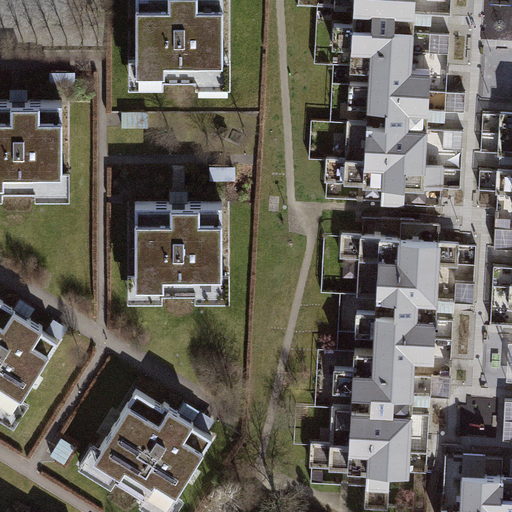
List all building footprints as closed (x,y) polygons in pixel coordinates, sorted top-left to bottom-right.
[(229,0),(130,0),(131,89),(231,88),(229,0)] [(368,56),(363,194),(427,196),(431,68),(412,69),(414,0),(353,0),(353,52),(368,56)] [(69,102),(0,102),(0,203),(70,203),(69,102)] [(228,203),(129,204),(130,305),(229,304),(228,203)] [(439,245),(378,243),(374,376),(357,375),(354,477),(413,479),(416,365),(436,366),(439,245)] [(0,303),(0,400),(13,408),(57,339),(0,303)] [(511,332),(489,333),(489,381),(511,381),(511,332)] [(135,389),(92,458),(167,506),(211,436),(176,415),(135,389)] [(511,511),(511,472),(464,471),(462,511),(511,511)]
